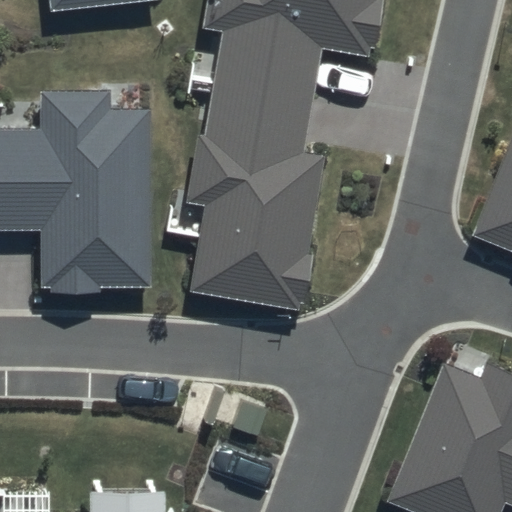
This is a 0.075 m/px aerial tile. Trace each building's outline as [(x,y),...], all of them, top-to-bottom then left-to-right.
[(48,0),(49,13),(158,1),(158,0),(48,0)] [(187,202),(203,205),(188,292),(298,311),(300,301),(306,302),(315,250),(308,249),(324,156),(304,153),(322,51),(368,59),(370,49),(377,50),(385,0),(208,0),(203,29),(223,32),(206,135),(199,134),(187,202)] [(0,231),(41,232),(41,293),(100,293),(100,289),(150,289),(150,110),(111,110),(111,90),(41,90),(41,128),(0,127),(0,231)] [(511,137),(472,236),(511,252),(511,137)] [(511,372),(487,363),(481,378),(442,363),(386,501),(412,511),(499,511),(503,503),(511,506),(511,372)] [(165,511),(166,492),(91,492),(90,511),(165,511)]
